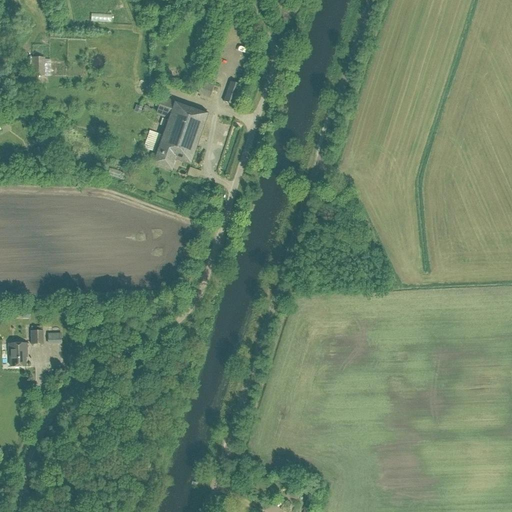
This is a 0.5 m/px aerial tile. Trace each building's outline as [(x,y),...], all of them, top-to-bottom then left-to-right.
[(44,77),(44,58),(32,58),(32,77),(44,77)] [(198,95),(209,99),(213,87),(202,83),(198,95)] [(234,106),(240,86),(230,83),(224,103),(234,106)] [(190,164),(207,114),(161,97),(155,116),(168,120),(162,136),(149,131),(143,148),(156,153),(152,164),(170,170),(173,163),(174,163),(175,159),(190,164)] [(0,150),(11,146),(6,134),(0,136),(0,150)] [(44,339),(59,340),(59,328),(44,328),(44,339)] [(31,344),(42,344),(42,332),(31,332),(31,344)] [(25,351),(26,351),(26,344),(8,344),(8,352),(10,352),(10,367),(25,367),(25,351)]
